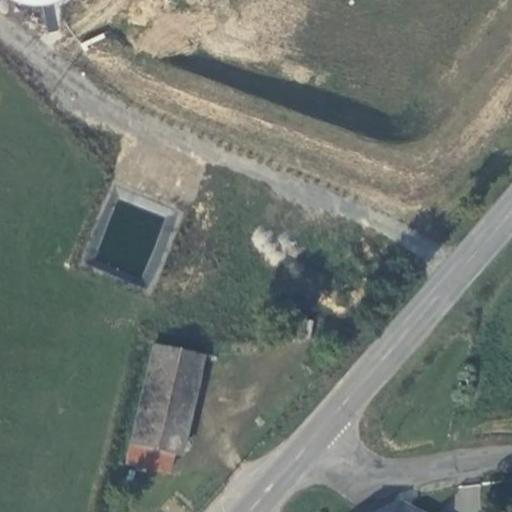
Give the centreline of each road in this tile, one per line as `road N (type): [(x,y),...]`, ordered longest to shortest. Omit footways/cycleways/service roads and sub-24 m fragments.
road 1 (tertiary): [(315,440),(511,211)]
road 2 (unclassified): [(315,440),(382,477),(511,461)]
